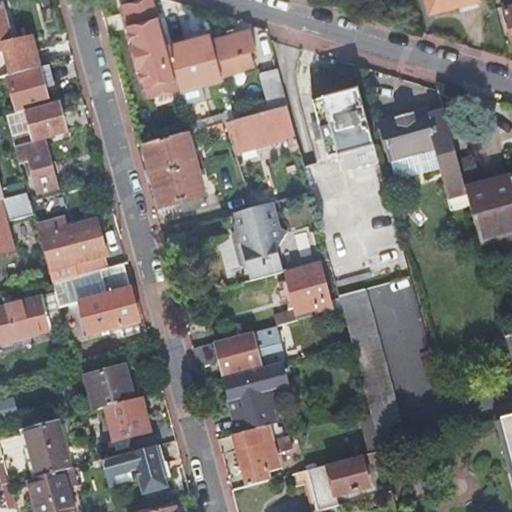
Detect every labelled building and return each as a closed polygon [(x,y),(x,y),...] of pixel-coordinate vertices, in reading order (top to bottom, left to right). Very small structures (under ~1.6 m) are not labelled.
[(148,94),(178,87),(171,59),(168,60),(151,0),(123,7),(148,94)] [(426,0),(430,13),(478,0),(426,0)] [(0,80),(8,78),(38,70),(31,46),(14,51),(2,5),(0,6),(0,80)] [(250,31),(212,40),(218,61),(255,51),(250,31)] [(208,37),(168,48),(171,59),(178,87),(179,89),(200,84),(219,79),(208,37)] [(49,106),(39,69),(38,70),(8,78),(17,115),(27,112),(49,106)] [(287,107),(277,70),(261,74),(271,111),(287,107)] [(179,89),(184,107),(205,102),(200,84),(179,89)] [(338,160),(375,150),(359,92),(359,91),(312,104),(328,161),(338,158),(338,160)] [(59,104),(49,106),(27,112),(35,144),(44,141),(67,135),(59,104)] [(289,148),(298,146),(287,107),(271,111),(234,121),(229,123),(237,151),(286,138),(289,148)] [(471,208),(466,191),(444,112),(430,116),(429,111),(381,124),(392,162),(434,151),(440,170),(451,213),(471,208)] [(223,135),(220,125),(205,129),(208,138),(223,135)] [(206,206),(187,134),(143,146),(160,210),(179,205),(182,212),(206,206)] [(44,141),(35,144),(16,149),(20,164),(30,161),(38,194),(57,189),(44,141)] [(397,181),(440,170),(434,151),(392,162),(397,181)] [(511,235),(511,179),(466,191),(471,208),(480,244),(505,238),(511,235)] [(30,203),(28,195),(3,201),(0,201),(0,253),(13,250),(6,225),(34,217),(30,203)] [(251,282),(283,274),(277,250),(282,242),(272,205),(223,218),(228,237),(238,235),(241,245),(236,246),(242,268),(248,271),(251,282)] [(97,221),(40,237),(49,273),(106,257),(97,221)] [(139,323),(124,265),(99,273),(102,287),(104,287),(106,296),(80,304),(88,338),(89,338),(97,335),(139,323)] [(299,321),(334,311),(321,266),(287,275),(291,290),(284,291),(287,302),(294,300),(299,321)] [(61,283),(53,286),(55,293),(59,309),(68,307),(61,283)] [(370,414),(378,445),(403,439),(364,291),(339,298),(342,309),(344,316),(351,345),(370,414)] [(0,347),(65,330),(59,309),(55,293),(0,308),(0,347)] [(343,347),(351,345),(344,316),(335,319),(343,347)] [(283,363),(284,363),(274,328),(252,334),(216,344),(193,350),(197,367),(220,360),(225,379),(261,369),(283,363)] [(285,369),(283,363),(261,369),(261,371),(222,382),(229,407),(236,434),(237,435),(271,426),(278,424),(273,407),(278,405),(274,389),(289,385),(287,376),(290,375),(289,368),(285,369)] [(106,408),(135,401),(125,368),(85,379),(94,411),(106,408)] [(151,433),(142,399),(135,401),(106,408),(115,442),(151,433)] [(511,417),(502,420),(511,457),(511,417)] [(72,470),(59,421),(25,430),(37,479),(72,470)] [(277,451),(275,441),(237,451),(247,488),(269,482),(268,473),(278,471),(274,451),(277,451)] [(165,464),(160,446),(157,447),(166,479),(171,478),(167,464),(165,464)] [(166,479),(157,447),(102,462),(106,480),(131,473),(134,483),(138,481),(142,496),(168,490),(166,479)] [(317,511),(322,511),(338,506),(336,497),(369,489),(363,465),(382,460),(380,452),(360,458),(360,460),(328,468),(328,466),(301,473),(311,511),(317,511)] [(73,469),(72,470),(37,479),(29,481),(37,511),(74,511),(68,489),(78,487),(73,469)] [(131,473),(106,480),(109,489),(134,483),(131,473)]
